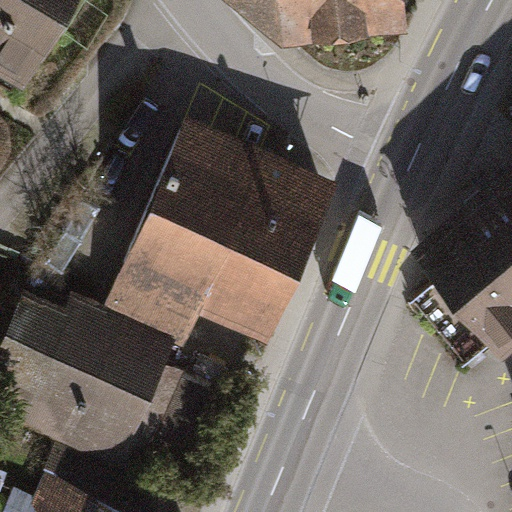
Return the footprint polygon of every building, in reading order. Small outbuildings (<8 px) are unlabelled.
[(72,0),(0,0),(0,64),(25,79),(72,0)] [(294,0),(298,35),(412,22),(409,0),(294,0)] [(195,118),(118,301),(189,331),(203,299),(271,328),(335,176),(195,118)] [(511,180),(425,254),(444,276),(417,298),(471,363),(500,339),(509,350),(511,347),(511,180)] [(84,240),(109,198),(96,190),(70,232),(84,240)] [(40,298),(0,385),(0,390),(36,407),(30,420),(123,462),(171,358),(40,298)] [(56,482),(42,511),(150,511),(157,497),(74,459),(62,485),(56,482)]
